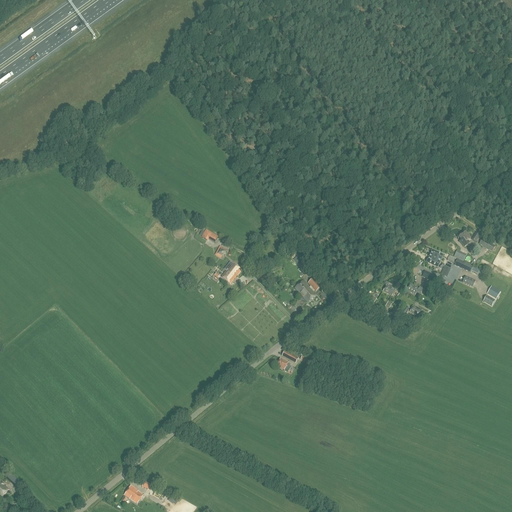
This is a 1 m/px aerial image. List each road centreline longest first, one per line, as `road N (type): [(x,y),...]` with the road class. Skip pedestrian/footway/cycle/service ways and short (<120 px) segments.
road 1 (unclassified): [(78,511),(266,355),(511,171)]
road 2 (motorway): [(0,77),(107,0)]
